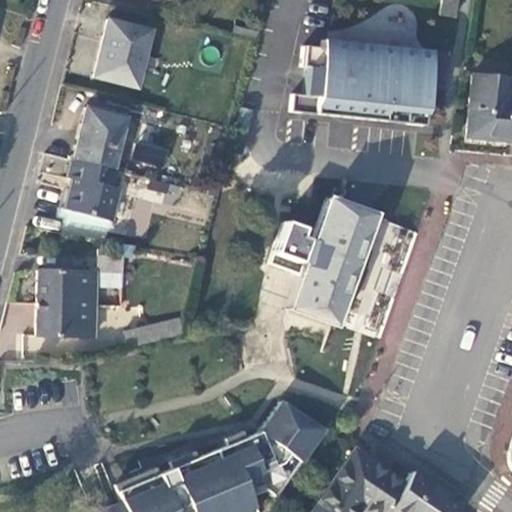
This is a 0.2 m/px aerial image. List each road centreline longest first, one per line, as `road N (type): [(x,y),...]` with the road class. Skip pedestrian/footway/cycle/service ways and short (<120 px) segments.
road 1 (unclassified): [(511,184),(276,156),(266,148),(263,113),(290,0)]
road 2 (unclassified): [(511,511),(430,449),(511,215)]
road 3 (tertiary): [(54,0),(0,218)]
